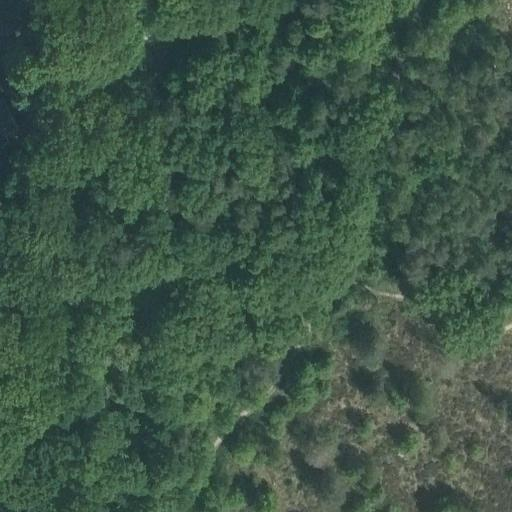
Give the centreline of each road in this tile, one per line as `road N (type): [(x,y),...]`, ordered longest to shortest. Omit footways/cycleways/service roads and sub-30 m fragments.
road 1 (unclassified): [(0,341),(69,150),(75,0)]
road 2 (track): [(259,0),(107,62),(75,67),(0,56)]
road 3 (track): [(37,247),(101,266),(201,274)]
